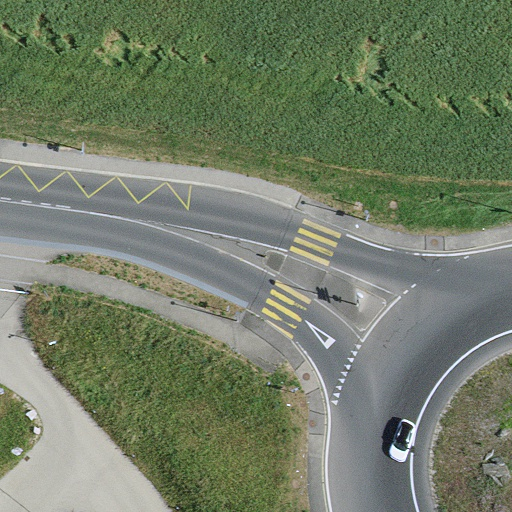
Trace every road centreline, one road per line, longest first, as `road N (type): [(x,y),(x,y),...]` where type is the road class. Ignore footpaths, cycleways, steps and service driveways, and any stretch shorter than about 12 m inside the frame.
road 1 (unclassified): [(0,202),(187,233),(254,253),(421,347)]
road 2 (primary): [(421,347),(386,399),(371,460),(376,511)]
